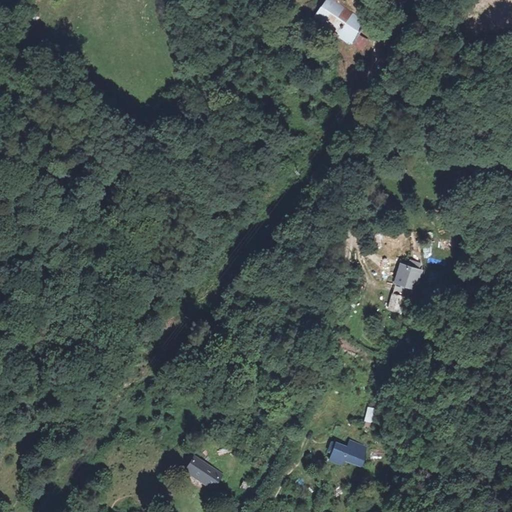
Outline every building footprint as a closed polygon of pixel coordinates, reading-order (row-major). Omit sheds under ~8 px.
[(325,0),(313,19),(351,42),(363,22),(327,0),(325,0)] [(353,45),(362,51),(369,40),(360,35),(353,45)] [(382,234),(369,235),(369,247),(381,246),(381,241),(382,240),(382,234)] [(410,260),(409,266),(420,268),(421,262),(410,260)] [(398,264),(393,287),(418,292),(423,269),(420,268),(409,266),(398,264)] [(392,292),(387,309),(400,312),(405,296),(392,292)] [(366,411),(365,421),(372,422),(374,412),(366,411)] [(359,453),(335,443),(327,461),(343,468),(345,462),(353,466),(354,463),(359,453)] [(366,456),(359,453),(354,463),(362,466),(366,456)] [(220,475),(193,457),(183,473),(210,490),(220,475)]
